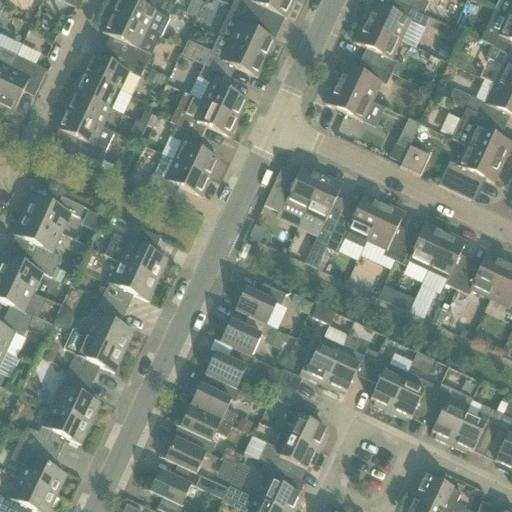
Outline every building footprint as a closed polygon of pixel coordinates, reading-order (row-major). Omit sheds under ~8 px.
[(65,0),(63,5),(75,11),(80,0),(65,0)] [(124,0),(118,0),(110,17),(147,34),(146,34),(147,35),(159,40),(173,10),(152,0),(149,0),(145,10),(124,0)] [(152,0),(173,10),(177,0),(152,0)] [(285,21),(293,2),(289,0),(250,0),(249,3),(242,0),(234,0),(231,9),(254,20),(259,9),(285,21)] [(420,0),(395,0),(394,3),(419,15),(425,3),(420,1),(420,0)] [(429,19),(419,15),(394,3),(389,14),(372,6),(362,26),(400,44),(409,25),(423,31),(429,19)] [(249,31),(254,20),(231,9),(217,39),(229,45),(265,62),(274,43),(249,31)] [(147,34),(110,17),(102,36),(127,48),(122,59),(145,69),(150,58),(138,52),(146,34),(147,34)] [(511,20),(506,18),(497,37),(492,35),(487,47),(490,49),(511,58),(511,20)] [(400,44),(362,26),(353,46),(370,54),(365,65),(390,77),(396,65),(391,63),(400,44)] [(52,47),(56,38),(48,34),(45,40),(47,44),(52,47)] [(265,62),(229,45),(220,63),(208,58),(203,69),(226,80),(231,69),(256,81),(265,62)] [(511,58),(490,49),(485,60),(502,68),(493,87),(511,96),(511,58)] [(0,92),(16,59),(0,51),(0,92)] [(140,81),(145,69),(122,59),(117,69),(91,57),(82,76),(119,93),(127,75),(140,81)] [(46,73),(34,67),(16,59),(0,92),(0,110),(12,116),(24,91),(35,96),(46,73)] [(385,88),(390,77),(365,65),(360,75),(343,67),(333,87),(371,105),(380,86),(385,88)] [(221,90),(226,80),(203,69),(197,80),(210,86),(201,104),(237,121),(246,102),(221,90)] [(119,93),(82,76),(74,95),(110,112),(119,93)] [(371,105),(333,87),(324,107),(362,125),(371,105)] [(511,120),(511,96),(493,87),(484,106),(471,100),(465,112),(474,116),(499,128),(504,117),(511,120)] [(110,112),(74,95),(65,113),(101,130),(110,112)] [(228,140),(237,121),(201,104),(192,122),(180,117),(175,128),(198,139),(203,128),(228,140)] [(494,139),(499,128),(474,116),(465,112),(451,143),(464,149),(502,167),(511,147),(494,139)] [(101,130),(65,113),(56,132),(82,144),(77,155),(100,166),(114,136),(101,130)] [(146,129),(151,118),(144,114),(139,125),(146,129)] [(407,122),(395,147),(407,152),(408,149),(419,127),(407,122)] [(141,139),(146,129),(139,125),(135,123),(130,134),(141,139)] [(193,150),(198,139),(175,128),(169,140),(181,146),(173,164),(209,181),(218,162),(193,150)] [(420,181),(430,159),(408,149),(407,152),(398,171),(420,181)] [(448,165),(438,188),(470,203),(480,181),(493,187),(502,167),(464,149),(455,168),(448,165)] [(200,200),(209,181),(173,164),(164,182),(152,177),(147,188),(170,199),(175,188),(200,200)] [(121,181),(126,170),(116,165),(111,176),(121,181)] [(304,216),(322,178),(302,168),(296,182),(280,174),(263,210),(278,217),(282,215),(286,207),(304,216)] [(325,251),(344,210),(334,205),(342,187),(322,178),(304,216),(323,225),(321,230),(314,246),(325,251)] [(366,245),(383,207),(363,197),(355,215),(344,210),(325,251),(336,256),(344,241),(347,236),(366,245)] [(31,198),(22,218),(61,236),(70,216),(79,221),(84,210),(61,200),(56,210),(31,198)] [(403,216),(383,207),(366,245),(384,254),(382,258),(394,264),(406,239),(395,234),(403,216)] [(61,236),(22,218),(13,238),(38,250),(33,260),(55,270),(60,260),(51,256),(61,236)] [(427,274),(445,236),(425,226),(417,244),(406,239),(394,264),(406,270),(408,265),(427,274)] [(159,241),(160,241),(135,229),(118,266),(157,284),(167,262),(150,255),(157,240),(159,241)] [(465,245),(445,236),(427,274),(446,283),(444,287),(456,293),(468,268),(457,263),(465,245)] [(489,303),(506,265),(486,255),(478,273),(468,268),(456,293),(467,298),(470,294),(489,303)] [(51,280),(55,270),(33,260),(28,269),(3,258),(0,264),(0,280),(32,296),(42,276),(51,280)] [(511,267),(506,265),(489,303),(508,311),(505,316),(511,319),(511,267)] [(147,305),(157,284),(118,266),(101,301),(123,312),(130,297),(147,305)] [(32,296),(0,280),(0,304),(9,309),(5,319),(27,330),(32,320),(23,316),(32,296)] [(275,307),(280,309),(285,297),(262,287),(257,297),(239,289),(234,299),(240,302),(234,313),(247,319),(265,328),(275,307)] [(116,326),(123,312),(101,301),(84,337),(123,355),(133,334),(116,326)] [(335,316),(316,308),(310,320),(329,329),(335,316)] [(23,340),(27,330),(5,319),(0,329),(0,328),(0,353),(5,356),(14,336),(23,340)] [(250,360),(260,339),(265,341),(270,330),(265,328),(247,319),(242,330),(224,321),(219,331),(225,334),(219,345),(232,351),(232,352),(250,360)] [(113,376),(123,355),(84,337),(72,331),(63,352),(75,358),(67,373),(90,383),(97,368),(113,376)] [(308,382),(324,389),(342,350),(321,340),(311,363),(306,362),(300,374),(310,379),(308,382)] [(342,350),(324,389),(339,397),(341,393),(346,396),(354,378),(365,383),(375,361),(377,358),(366,352),(363,360),(342,350)] [(235,392),(245,371),(249,373),(255,362),(250,360),(232,352),(227,362),(209,353),(204,364),(209,367),(204,378),(208,379),(208,380),(216,384),(239,394),(235,392)] [(388,415),(403,385),(407,376),(375,361),(365,383),(376,388),(369,402),(374,405),(373,408),(388,415)] [(83,398),(90,383),(67,373),(51,409),(89,427),(99,406),(83,398)] [(283,374),(276,388),(294,396),(301,382),(283,374)] [(417,409),(427,414),(438,391),(407,376),(403,385),(388,415),(404,423),(406,420),(411,422),(417,409)] [(234,405),(239,394),(216,384),(208,380),(203,390),(193,386),(189,396),(194,399),(189,410),(220,424),(232,430),(238,416),(226,411),(230,403),(234,405)] [(288,409),(294,396),(276,388),(270,400),(288,409)] [(449,448),(464,418),(454,413),(458,404),(448,400),(449,396),(438,391),(427,414),(426,417),(437,422),(431,436),(435,438),(434,441),(449,448)] [(464,418),(449,448),(465,456),(467,453),(472,455),(477,443),(488,448),(502,419),(491,413),(489,419),(478,414),(481,409),(471,404),(464,418)] [(80,448),(89,427),(51,409),(38,436),(33,433),(29,442),(34,445),(56,455),(63,440),(80,448)] [(220,424),(189,410),(184,420),(178,418),(174,428),(183,432),(178,443),(205,456),(209,458),(215,447),(210,445),(214,436),(227,441),(232,430),(220,424)] [(289,415),(284,425),(293,429),(288,440),(319,454),(326,438),(323,437),(325,432),(289,415)] [(511,477),(511,429),(510,429),(511,425),(511,423),(502,419),(488,448),(499,454),(494,465),(498,467),(497,471),(511,477)] [(311,470),(319,454),(288,440),(287,440),(279,436),(272,450),(266,447),(258,464),(264,467),(289,478),(289,477),(294,467),(306,473),(308,468),(311,470)] [(66,478),(49,470),(56,455),(34,445),(29,442),(25,441),(23,445),(32,449),(17,481),(56,499),(66,478)] [(205,456),(178,443),(174,441),(169,452),(163,450),(158,460),(177,469),(172,479),(198,491),(197,492),(221,503),(227,491),(195,477),(205,456)] [(232,482),(237,467),(224,462),(218,477),(232,482)] [(297,501),(299,496),(287,491),(293,479),(289,477),(289,478),(264,467),(259,478),(262,479),(257,490),(266,494),(261,504),(278,511),(295,511),(300,503),(297,501)] [(198,491),(172,479),(159,473),(154,485),(148,482),(143,492),(162,501),(157,511),(184,511),(180,509),(185,498),(193,501),(197,492),(198,491)] [(419,482),(411,498),(441,511),(443,511),(442,511),(447,502),(456,506),(460,495),(424,478),(422,483),(419,482)] [(29,511),(49,511),(56,499),(17,481),(8,498),(1,511),(29,511)] [(278,511),(261,504),(248,497),(243,508),(248,510),(246,511),(278,511)] [(441,511),(411,498),(404,511),(441,511)]
